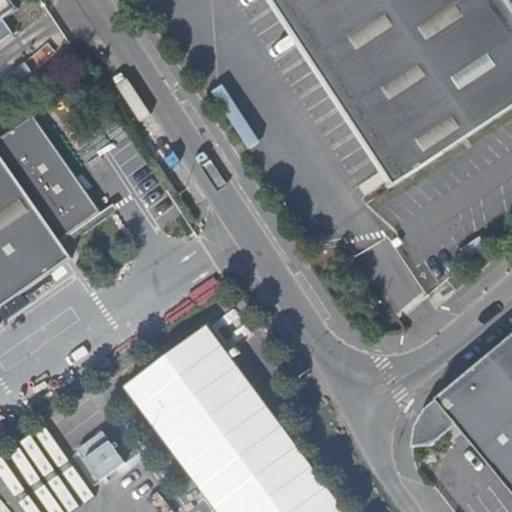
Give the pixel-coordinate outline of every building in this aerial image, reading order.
[(0,0),(0,15),(16,4),(12,0),(0,0)] [(277,0),(397,179),(404,175),(356,112),(377,95),(306,0),(277,0)] [(404,175),(442,150),(325,0),(306,0),(377,95),(356,112),(404,175)] [(325,0),(442,150),(511,103),(511,35),(488,0),(325,0)] [(27,109),(0,128),(0,302),(70,251),(57,234),(98,205),(27,109)] [(511,334),(439,395),(511,482),(511,334)] [(278,481),(292,511),(340,511),(311,451),(289,462),(294,473),(278,481)]
